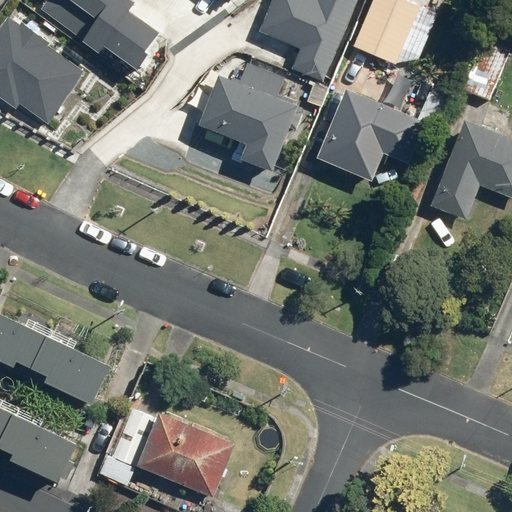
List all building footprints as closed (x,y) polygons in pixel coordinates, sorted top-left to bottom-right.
[(47,0),(40,12),(88,45),(118,0),(47,0)] [(133,76),(167,27),(127,0),(118,0),(88,45),(133,76)] [(330,82),(361,0),(277,0),(264,34),(306,50),(298,70),(330,82)] [(443,10),(418,0),(377,0),(360,43),(420,68),(443,10)] [(15,7),(0,28),(0,80),(51,116),(91,61),(15,7)] [(511,57),(511,50),(488,40),(467,86),(494,98),(511,57)] [(290,75),(253,60),(247,76),(230,69),(209,121),(256,140),(250,155),(283,169),(309,103),(283,93),(290,75)] [(357,83),(326,155),(381,179),(392,152),(415,162),(435,116),(357,83)] [(511,112),(493,105),(486,122),(472,117),(439,205),(474,218),(487,183),(511,192),(511,112)] [(124,364),(0,303),(0,350),(25,362),(28,357),(59,372),(57,376),(106,400),(124,364)] [(89,443),(0,397),(0,437),(24,450),(22,454),(71,479),(89,443)] [(134,484),(143,462),(220,495),(243,441),(167,410),(164,417),(138,408),(120,455),(111,451),(103,472),(134,484)]
